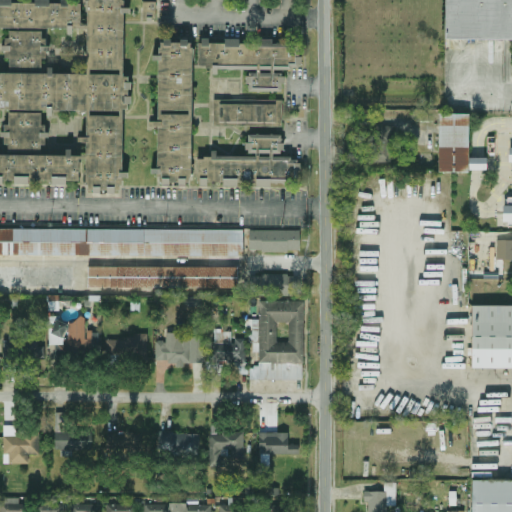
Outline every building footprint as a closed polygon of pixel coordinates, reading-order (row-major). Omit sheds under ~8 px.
[(121,193),(121,178),(123,178),(123,107),(126,107),(125,10),(123,10),(122,0),(87,0),(87,23),(80,23),(80,1),(0,1),(0,182),(83,182),(83,194),(121,193)] [(511,0),(511,39),(445,39),(445,0),(511,0)] [(154,2),(143,2),(143,15),(155,15),(154,2)] [(198,68),(256,69),(256,71),(246,75),(246,82),(250,91),(283,91),(283,77),(280,70),(289,70),(302,64),(302,57),(295,57),(295,51),(289,37),(274,43),(272,39),(261,39),(250,44),(241,44),(238,39),(230,39),(223,42),(202,41),(198,43),(198,68)] [(192,41),(160,40),(160,58),(158,58),(157,124),(159,124),(158,185),(190,185),(192,41)] [(282,100),(213,99),(213,123),(282,125),(282,100)] [(469,114),(439,114),(438,171),(486,172),(486,158),(469,158),(469,114)] [(371,162),(392,163),(393,126),(372,125),(371,162)] [(282,135),(248,134),(247,156),(211,155),(211,157),(198,156),(197,184),(271,187),(271,180),(299,181),(300,159),(281,158),(282,135)] [(511,197),(502,198),(503,225),(511,224),(511,197)] [(243,229),(0,229),(0,256),(243,256),(243,229)] [(300,230),(249,230),(249,251),(300,251),(300,230)] [(511,239),(496,239),(496,260),(511,260),(511,239)] [(0,287),(72,288),(72,267),(0,266),(0,287)] [(238,267),(88,267),(88,287),(238,288),(238,267)] [(250,296),(302,295),(302,274),(250,275),(250,296)] [(304,301),(259,301),(259,367),(249,367),(249,380),(303,380),(304,301)] [(471,367),(511,367),(511,304),(472,304),(471,367)] [(49,344),(65,345),(65,322),(57,322),(57,317),(51,316),(51,324),(50,324),(49,344)] [(98,331),(85,332),(85,317),(68,318),(69,353),(99,352),(98,331)] [(245,362),(245,338),(232,338),(232,332),(211,332),(211,362),(245,362)] [(155,362),(195,362),(195,334),(166,334),(166,341),(156,341),(155,362)] [(147,336),(105,337),(106,362),(148,361),(147,336)] [(55,450),(92,450),(92,430),(67,429),(67,413),(55,413),(55,450)] [(156,450),(173,452),(175,433),(158,430),(156,450)] [(3,436),(4,455),(9,455),(9,464),(29,463),(29,454),(40,454),(39,431),(26,431),(26,436),(3,436)] [(244,431),(222,431),(222,435),(209,435),(209,466),(221,466),(221,455),(229,455),(229,459),(243,459),(244,431)] [(107,432),(107,451),(142,453),(143,433),(107,432)] [(288,433),(260,432),(259,453),(299,454),(299,444),(288,444),(288,433)] [(199,434),(175,433),(174,455),(198,456),(199,434)] [(511,511),(511,479),(471,480),(471,511),(511,511)] [(396,484),(384,483),(384,492),(363,491),(363,502),(368,502),(367,511),(386,511),(386,506),(396,506),(396,484)] [(0,497),(0,511),(22,511),(22,497),(0,497)] [(56,504),(56,499),(37,499),(37,511),(64,511),(65,503),(56,504)] [(145,502),(144,511),(211,511),(211,505),(198,505),(198,502),(145,502)]
